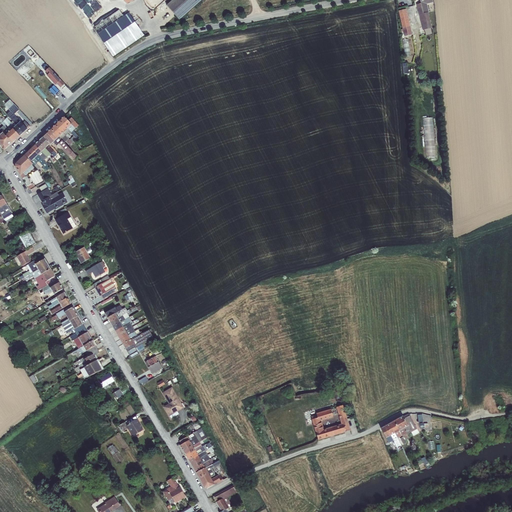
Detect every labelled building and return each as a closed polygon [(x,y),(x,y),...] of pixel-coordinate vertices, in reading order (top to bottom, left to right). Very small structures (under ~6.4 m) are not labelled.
[(171,0),(166,5),(179,19),(200,0),(171,0)] [(427,4),(421,5),(422,8),(418,9),(419,14),(421,14),(424,30),(430,29),(432,28),(428,12),(429,12),(427,4)] [(124,6),(93,27),(113,56),(144,35),(124,6)] [(407,13),(399,15),(404,36),(412,34),(407,13)] [(59,89),(65,83),(53,71),(49,74),(54,79),(52,82),(59,89)] [(17,125),(21,121),(14,114),(19,109),(15,104),(9,109),(10,111),(7,114),(13,121),(17,125)] [(0,121),(7,129),(9,132),(13,128),(5,119),(3,117),(2,118),(0,116),(0,121)] [(72,124),(68,120),(64,116),(59,121),(67,129),(68,129),(72,124)] [(68,120),(72,124),(68,129),(70,131),(71,132),(79,125),(72,117),(68,120)] [(435,158),(433,117),(424,118),(425,158),(435,158)] [(5,119),(13,128),(17,125),(13,121),(11,122),(7,118),(5,119)] [(17,125),(23,132),(27,129),(22,123),(21,121),(17,125)] [(22,123),(27,129),(30,126),(25,121),(22,123)] [(63,133),(67,129),(59,121),(55,125),(62,133),(63,133)] [(13,128),(20,135),(23,132),(17,125),(13,128)] [(59,137),(62,133),(55,125),(51,129),(58,137),(59,137)] [(9,132),(16,139),(20,135),(13,128),(9,132)] [(51,144),(53,142),(58,137),(51,129),(43,136),(49,143),(51,144)] [(3,132),(0,135),(0,145),(3,149),(5,149),(12,142),(6,135),(3,132)] [(6,135),(12,142),(16,139),(9,132),(6,135)] [(62,133),(59,137),(64,143),(66,141),(70,145),(73,143),(70,139),(68,138),(63,133),(62,133)] [(49,143),(43,136),(39,141),(45,148),(48,145),(49,143)] [(59,143),(62,146),(75,160),(78,157),(64,143),(59,137),(58,137),(53,142),(57,145),(59,143)] [(35,144),(41,151),(45,148),(39,141),(35,144)] [(40,152),(41,151),(35,144),(31,148),(38,154),(40,152)] [(45,148),(51,153),(53,156),(52,158),(54,162),(56,160),(54,157),(57,154),(48,145),(45,148)] [(24,154),(31,161),(34,158),(38,154),(31,148),(24,154)] [(51,153),(45,148),(41,151),(47,157),(51,153)] [(15,166),(21,175),(23,173),(33,164),(33,163),(31,161),(24,154),(15,163),(15,166)] [(26,176),(23,173),(21,175),(20,175),(23,179),(29,189),(35,186),(33,183),(32,184),(27,176),(26,176)] [(69,178),(66,179),(70,185),(70,184),(72,187),(76,185),(74,182),(75,182),(71,175),(68,177),(69,178)] [(37,194),(39,197),(40,196),(48,190),(48,188),(37,194)] [(40,196),(39,197),(43,204),(42,205),(47,214),(54,209),(55,210),(68,202),(62,193),(58,195),(57,192),(52,195),(48,188),(48,190),(40,196)] [(0,212),(5,221),(5,222),(13,217),(11,214),(12,213),(2,196),(0,196),(0,212)] [(68,212),(55,219),(63,234),(73,229),(68,219),(71,217),(68,212)] [(13,217),(5,222),(7,225),(15,220),(13,217)] [(68,219),(73,229),(77,226),(71,217),(68,219)] [(6,225),(3,227),(8,237),(11,236),(6,225)] [(29,231),(18,238),(25,250),(36,244),(29,231)] [(81,249),(84,247),(90,258),(96,255),(94,251),(94,250),(95,250),(95,249),(89,239),(79,245),(81,249)] [(81,249),(75,253),(81,264),(91,258),(90,258),(84,247),(81,249)] [(26,251),(14,258),(17,262),(20,260),(23,266),(30,262),(26,256),(34,251),(32,248),(26,251)] [(33,273),(48,264),(43,256),(29,265),(33,273)] [(7,268),(15,263),(13,259),(5,264),(7,268)] [(100,263),(86,271),(88,275),(93,272),(96,277),(105,272),(100,263)] [(41,275),(51,269),(48,264),(33,273),(30,275),(29,275),(30,278),(33,277),(35,279),(41,275)] [(53,275),(54,274),(51,269),(41,275),(47,286),(57,280),(55,277),(53,275)] [(93,284),(95,287),(102,283),(106,281),(110,278),(108,275),(93,284)] [(104,287),(107,291),(115,287),(110,278),(106,281),(108,284),(104,287)] [(51,300),(65,292),(57,280),(47,286),(39,291),(42,296),(45,294),(46,295),(48,294),(50,297),(44,300),(46,303),(51,300)] [(95,287),(100,296),(107,292),(107,291),(104,287),(102,283),(95,287)] [(106,292),(108,295),(117,290),(115,287),(107,291),(107,292),(106,292)] [(60,303),(68,298),(65,292),(51,300),(54,303),(50,306),(52,308),(60,303)] [(61,310),(71,304),(68,298),(60,303),(61,305),(51,312),(53,315),(61,310)] [(107,318),(115,313),(122,309),(120,305),(105,313),(107,318)] [(69,320),(61,324),(62,326),(78,316),(73,307),(65,312),(65,311),(52,319),(53,322),(66,314),(69,320)] [(122,309),(115,313),(118,317),(118,318),(123,315),(128,312),(125,308),(122,309)] [(110,322),(118,317),(115,313),(107,318),(110,322)] [(78,316),(62,326),(67,333),(83,324),(78,316)] [(110,322),(112,326),(120,321),(118,318),(118,317),(110,322)] [(125,319),(120,322),(123,327),(134,320),(134,319),(131,320),(129,317),(125,319)] [(123,327),(128,335),(138,330),(136,326),(133,328),(131,324),(132,324),(135,322),(134,320),(123,327)] [(112,326),(115,331),(123,327),(120,322),(120,321),(112,326)] [(79,337),(77,333),(85,328),(83,324),(67,333),(69,337),(75,333),(76,334),(67,339),(69,343),(71,342),(73,340),(79,337)] [(128,335),(123,327),(115,331),(120,339),(128,335)] [(87,332),(85,328),(77,333),(79,337),(87,332)] [(138,330),(128,335),(130,339),(137,336),(136,334),(140,332),(138,329),(138,330)] [(126,349),(127,351),(135,347),(142,343),(147,341),(145,338),(152,334),(149,330),(137,336),(130,339),(131,341),(132,340),(134,344),(126,349)] [(79,349),(93,341),(87,332),(79,337),(73,340),(79,349)] [(123,344),(130,339),(128,335),(120,339),(123,344)] [(123,344),(126,349),(134,344),(132,340),(131,341),(130,339),(123,344)] [(87,356),(98,350),(93,341),(79,349),(73,353),(74,355),(77,353),(79,356),(85,352),(87,356)] [(63,351),(73,345),(71,342),(69,343),(61,348),(63,351)] [(142,343),(135,347),(138,351),(138,352),(145,348),(142,343)] [(138,351),(135,347),(127,351),(130,356),(138,351)] [(80,370),(96,361),(93,357),(100,354),(98,350),(87,356),(75,363),(74,364),(75,365),(78,364),(80,367),(75,370),(76,372),(80,370)] [(148,367),(152,374),(162,368),(159,361),(160,360),(157,355),(145,361),(148,367)] [(96,361),(80,370),(85,378),(103,370),(97,360),(96,361)] [(93,382),(98,390),(112,382),(110,379),(112,378),(110,373),(93,382)] [(141,385),(148,381),(145,376),(138,381),(141,385)] [(172,387),(162,393),(169,403),(163,406),(169,416),(170,416),(177,411),(184,407),(172,387)] [(336,399),(341,398),(338,389),(332,391),(333,396),(335,395),(336,399)] [(123,395),(119,390),(113,394),(114,397),(117,395),(119,398),(123,395)] [(336,407),(344,432),(351,430),(343,405),(336,407)] [(318,417),(312,419),(318,439),(334,435),(332,426),(328,428),(327,426),(324,427),(322,423),(325,422),(325,420),(333,417),(331,409),(316,413),(318,417)] [(390,435),(386,438),(389,442),(402,435),(406,433),(407,434),(402,436),(403,436),(406,443),(407,444),(408,443),(406,440),(409,438),(407,434),(417,429),(409,414),(403,416),(408,425),(403,428),(399,430),(395,433),(390,435)] [(403,416),(398,419),(403,428),(408,425),(403,416)] [(126,427),(124,423),(119,426),(122,431),(126,429),(127,428),(138,421),(136,419),(126,427)] [(398,419),(394,421),(399,430),(403,428),(398,419)] [(138,421),(127,428),(128,429),(133,436),(143,430),(138,421)] [(394,421),(390,423),(395,433),(399,430),(394,421)] [(193,425),(196,431),(202,428),(198,422),(193,425)] [(390,423),(385,426),(390,435),(395,433),(390,423)] [(385,426),(381,428),(386,438),(390,435),(385,426)] [(190,440),(193,445),(200,441),(202,440),(206,438),(207,437),(202,428),(196,431),(179,441),(181,444),(190,440)] [(180,445),(183,451),(193,445),(190,440),(181,444),(180,445)] [(193,445),(196,450),(202,446),(200,441),(193,445)] [(399,454),(397,449),(394,442),(390,443),(393,449),(396,455),(399,454)] [(122,460),(113,445),(108,448),(117,463),(122,460)] [(183,451),(186,455),(196,450),(193,445),(183,451)] [(205,451),(202,446),(196,450),(198,454),(205,451)] [(186,455),(189,460),(198,455),(198,454),(196,450),(186,455)] [(207,455),(205,451),(198,454),(198,455),(201,458),(201,459),(207,455)] [(191,463),(201,458),(198,455),(189,460),(191,463)] [(210,459),(207,455),(201,459),(203,463),(210,459)] [(191,463),(196,472),(206,467),(203,463),(201,459),(201,458),(191,463)] [(210,459),(203,463),(206,467),(206,468),(214,463),(211,458),(210,459)] [(214,463),(206,468),(211,477),(215,475),(211,468),(220,463),(219,460),(214,463)] [(196,472),(204,487),(207,488),(215,484),(212,479),(211,477),(206,468),(206,467),(196,472)] [(212,479),(215,484),(221,481),(218,475),(212,479)] [(184,497),(173,478),(168,481),(172,487),(168,490),(170,493),(167,495),(172,503),(184,497)] [(223,498),(229,508),(232,506),(228,499),(228,500),(227,498),(237,493),(233,486),(213,496),(216,502),(223,498)] [(106,505),(100,509),(101,511),(99,511),(110,511),(120,506),(115,498),(106,504),(107,504),(105,505),(106,505)] [(223,498),(216,502),(222,511),(220,511),(227,511),(226,509),(229,508),(223,498)]
